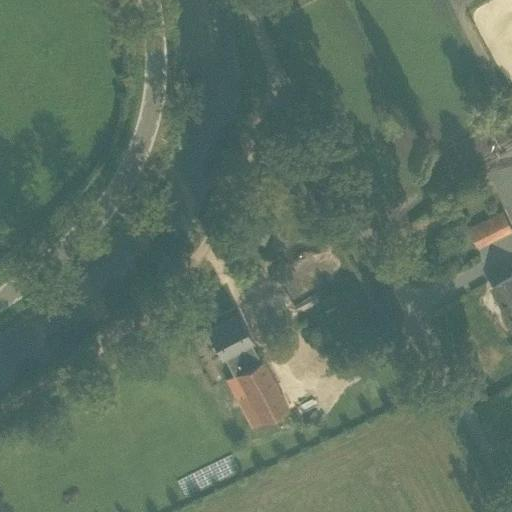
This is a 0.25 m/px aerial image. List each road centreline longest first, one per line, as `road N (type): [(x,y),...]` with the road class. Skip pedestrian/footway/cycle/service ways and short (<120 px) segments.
road 1 (unclassified): [(511,496),(275,74)]
road 2 (unclassified): [(275,74),(207,243),(101,346),(0,413)]
road 3 (tertiary): [(0,299),(87,228),(126,176),(155,88),(151,0)]
